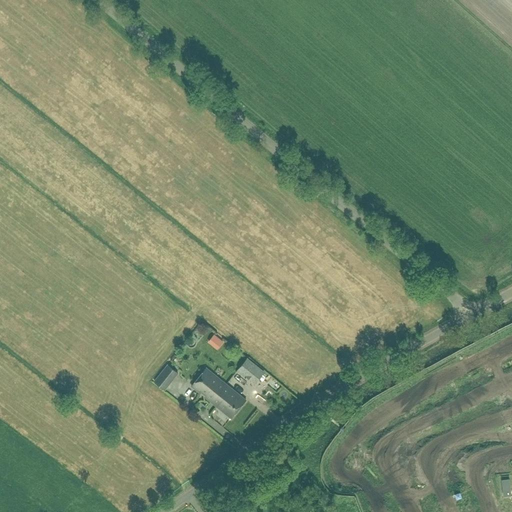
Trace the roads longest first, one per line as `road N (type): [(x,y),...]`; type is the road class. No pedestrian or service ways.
road 1 (unclassified): [(472,313),(98,0)]
road 2 (unclassified): [(161,511),(310,409),(472,313)]
